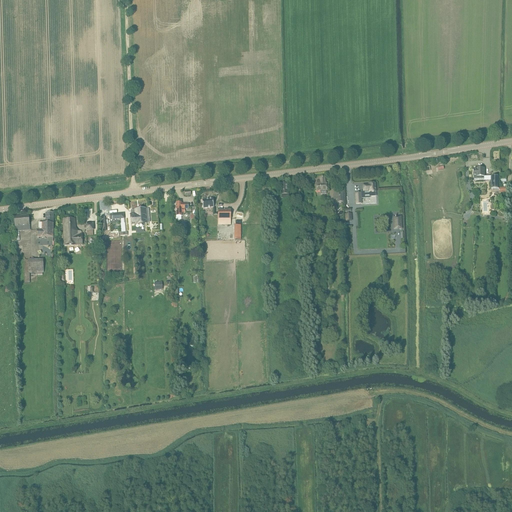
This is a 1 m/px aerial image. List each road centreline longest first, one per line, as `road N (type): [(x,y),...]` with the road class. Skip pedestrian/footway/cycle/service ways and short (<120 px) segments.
road 1 (tertiary): [(0,209),(511,141)]
road 2 (track): [(133,192),(125,0)]
